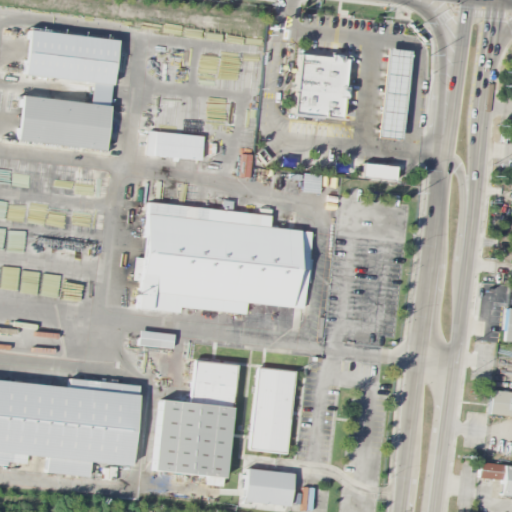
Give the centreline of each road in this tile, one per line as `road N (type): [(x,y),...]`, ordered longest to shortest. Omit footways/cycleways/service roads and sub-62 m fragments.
road 1 (secondary): [(467,0),(399,511)]
road 2 (secondary): [(454,368),(482,120)]
road 3 (secondary): [(460,322),(454,262),(463,202),(459,171),(446,155)]
road 4 (secondary): [(434,511),(454,368)]
